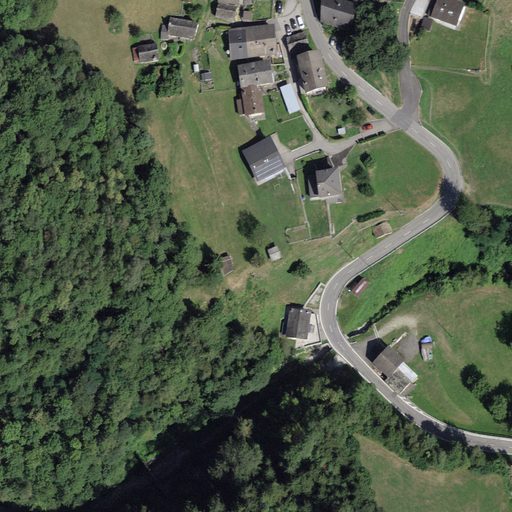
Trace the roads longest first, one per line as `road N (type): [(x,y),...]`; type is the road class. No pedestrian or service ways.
road 1 (tertiary): [(511,447),(424,422),(333,335),(328,301),(345,275),(439,212),(451,193),(444,156),(401,121)]
road 2 (tertiary): [(401,121),(331,60),(305,0)]
road 3 (unclassified): [(409,0),(401,30),(408,104),(401,121)]
